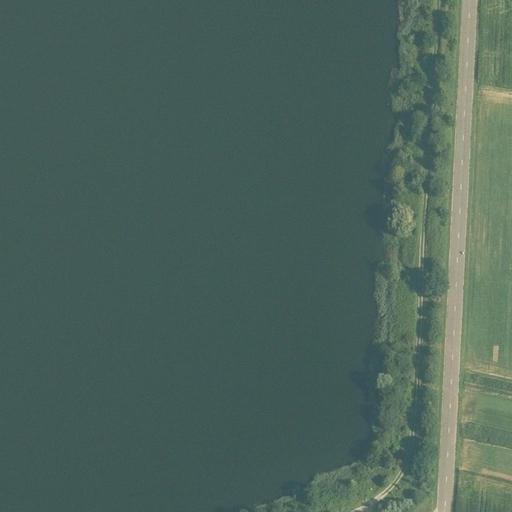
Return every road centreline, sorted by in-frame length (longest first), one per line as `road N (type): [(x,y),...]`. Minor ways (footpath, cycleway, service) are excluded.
road 1 (track): [(361,511),(393,485),(410,427),(435,0)]
road 2 (tertiary): [(444,511),(469,0)]
